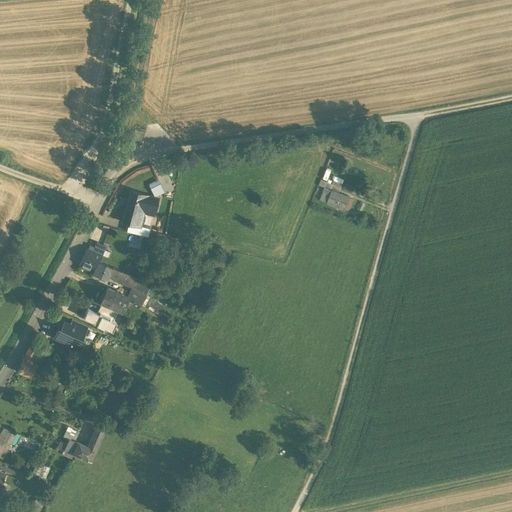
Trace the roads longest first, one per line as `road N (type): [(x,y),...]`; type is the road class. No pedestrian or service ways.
road 1 (track): [(295,511),(337,412),(421,113)]
road 2 (track): [(195,148),(511,95)]
road 3 (track): [(132,0),(104,129),(75,196)]
road 4 (residential): [(0,378),(99,203)]
road 5 (track): [(511,473),(332,511)]
road 6 (track): [(122,160),(155,0)]
